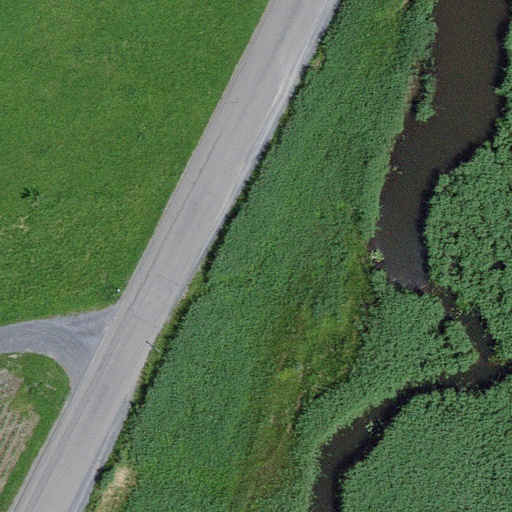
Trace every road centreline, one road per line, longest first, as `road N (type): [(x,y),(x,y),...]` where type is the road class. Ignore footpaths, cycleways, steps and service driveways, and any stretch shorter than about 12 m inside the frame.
road 1 (unclassified): [(53,511),(312,0)]
road 2 (track): [(144,332),(0,342)]
